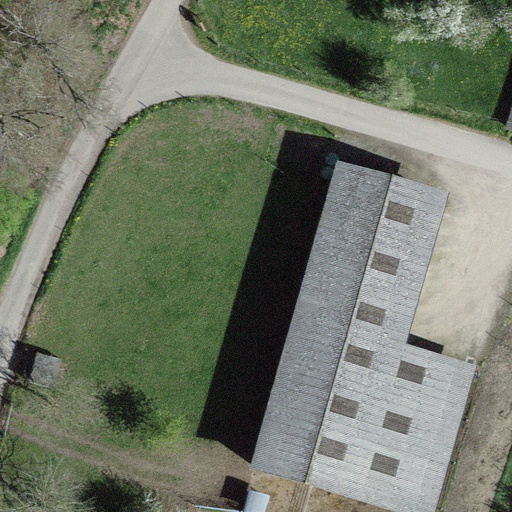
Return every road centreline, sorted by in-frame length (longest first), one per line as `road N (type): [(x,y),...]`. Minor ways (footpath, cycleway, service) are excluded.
road 1 (unclassified): [(0,374),(58,230),(180,0)]
road 2 (track): [(141,73),(511,183)]
